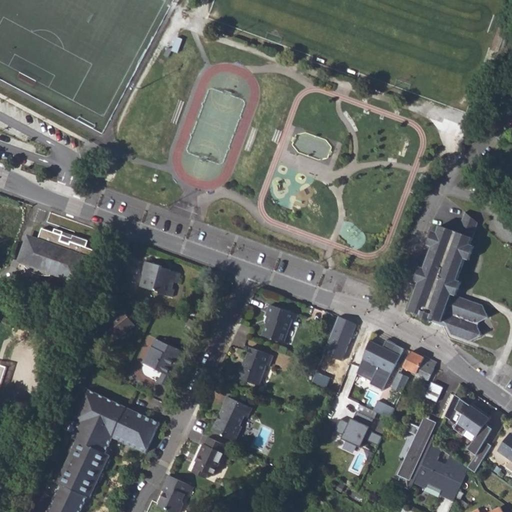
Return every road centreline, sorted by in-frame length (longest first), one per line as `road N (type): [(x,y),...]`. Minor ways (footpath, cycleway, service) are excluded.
road 1 (residential): [(0,177),(251,271)]
road 2 (residential): [(251,271),(139,511)]
road 3 (residential): [(383,319),(436,346),(511,404)]
road 4 (residential): [(383,319),(441,185)]
road 5 (residential): [(251,271),(383,319)]
